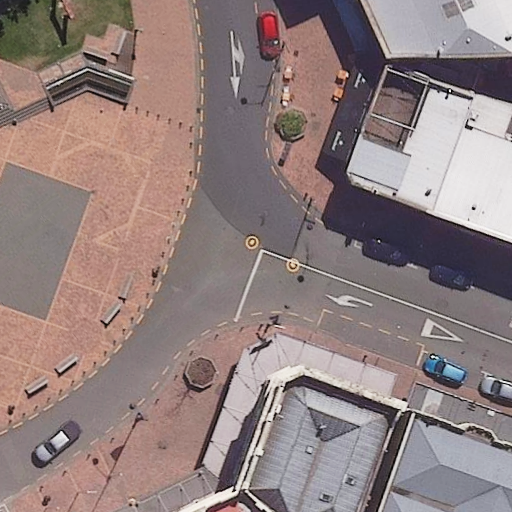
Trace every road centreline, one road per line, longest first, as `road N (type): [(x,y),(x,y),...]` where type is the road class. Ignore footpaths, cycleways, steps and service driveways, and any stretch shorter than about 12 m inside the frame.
road 1 (secondary): [(211,231),(181,297),(118,385),(0,479)]
road 2 (secondary): [(211,231),(511,340)]
road 3 (secondary): [(233,0),(235,130),(211,231)]
